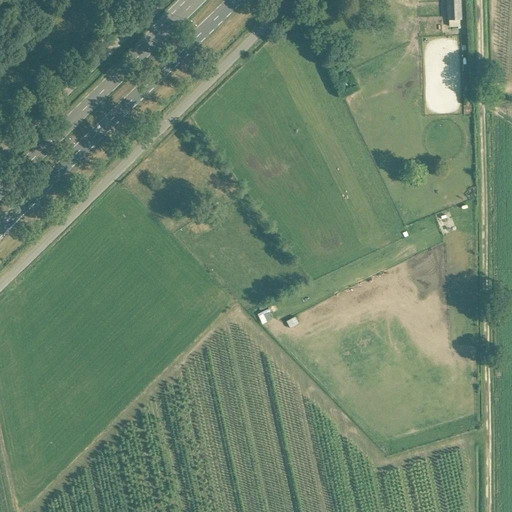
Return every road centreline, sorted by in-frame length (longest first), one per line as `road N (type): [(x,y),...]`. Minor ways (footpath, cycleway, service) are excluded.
road 1 (track): [(491,511),(483,0)]
road 2 (unclassified): [(0,289),(288,0)]
road 3 (primary): [(0,226),(232,0)]
road 4 (primary): [(197,0),(0,191)]
road 5 (unclassified): [(0,154),(159,0)]
